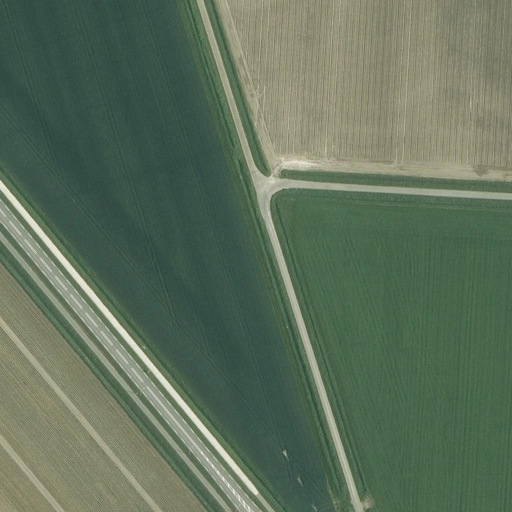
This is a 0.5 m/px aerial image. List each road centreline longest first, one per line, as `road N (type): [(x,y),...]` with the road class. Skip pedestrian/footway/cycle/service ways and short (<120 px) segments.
road 1 (primary): [(246,511),(0,215)]
road 2 (unclassified): [(359,511),(257,184)]
road 3 (unclassified): [(511,192),(257,184)]
road 4 (unclassified): [(257,184),(199,0)]
